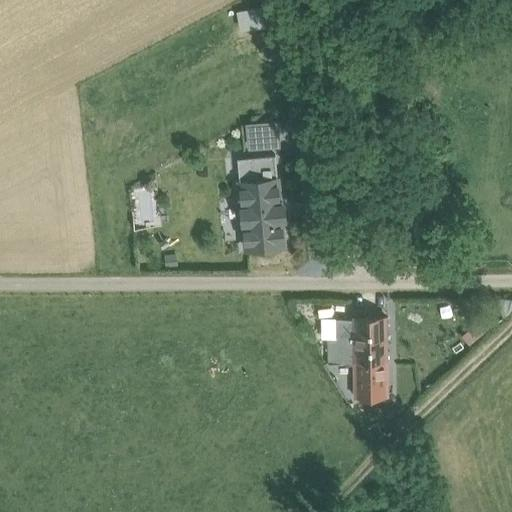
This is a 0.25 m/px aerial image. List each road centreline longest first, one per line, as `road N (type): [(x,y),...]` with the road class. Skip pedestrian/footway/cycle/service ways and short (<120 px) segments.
road 1 (unclassified): [(0,283),(511,280)]
road 2 (track): [(511,328),(319,511)]
